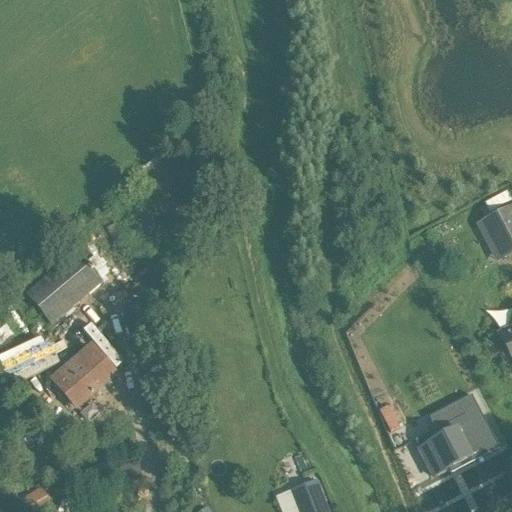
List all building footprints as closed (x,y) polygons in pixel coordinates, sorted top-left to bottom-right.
[(162,165),(139,172),(125,184),(136,225),(176,213),(162,165)] [(505,258),(511,254),(511,209),(487,223),(505,258)] [(26,296),(51,327),(103,283),(78,253),(26,296)] [(511,325),(510,331),(501,336),(511,358),(511,325)] [(92,346),(50,382),(76,413),(118,377),(92,346)] [(433,478),(469,458),(464,450),(479,441),(463,414),(413,443),(433,478)] [(176,440),(180,430),(166,425),(162,435),(176,440)] [(137,461),(109,465),(114,491),(142,486),(137,461)] [(291,493),(297,511),(328,511),(317,483),(291,493)] [(43,489),(25,499),(32,511),(44,511),(53,507),(43,489)]
